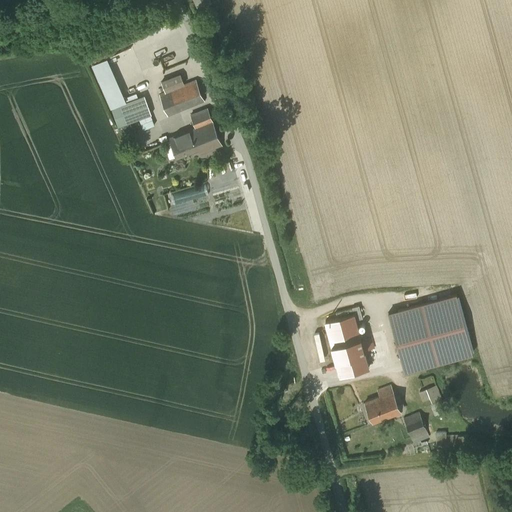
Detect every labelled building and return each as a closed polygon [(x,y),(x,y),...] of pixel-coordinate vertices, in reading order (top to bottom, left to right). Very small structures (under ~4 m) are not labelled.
[(208,0),(193,0),(197,8),(209,3),(208,0)] [(168,114),(205,99),(195,76),(183,81),(179,72),(162,79),(166,89),(159,92),(168,114)] [(109,105),(115,125),(150,114),(143,94),(109,105)] [(195,127),(211,120),(207,109),(190,115),(195,127)] [(221,144),(211,120),(195,127),(178,134),(179,135),(171,139),(177,156),(200,147),(202,152),(221,144)] [(163,187),(172,184),(169,173),(160,176),(163,187)] [(217,186),(206,189),(209,205),(221,203),(217,186)] [(455,294),(388,313),(404,371),(471,353),(455,294)] [(353,313),(355,320),(362,318),(359,305),(352,307),(353,313)] [(353,313),(325,321),(340,376),(368,368),(355,320),(353,313)] [(433,382),(425,386),(440,422),(453,417),(445,398),(441,400),(433,382)] [(401,411),(390,384),(377,390),(380,396),(365,402),(372,422),(401,411)] [(428,432),(419,412),(404,419),(412,439),(428,432)] [(464,435),(436,437),(436,448),(464,447),(464,435)]
